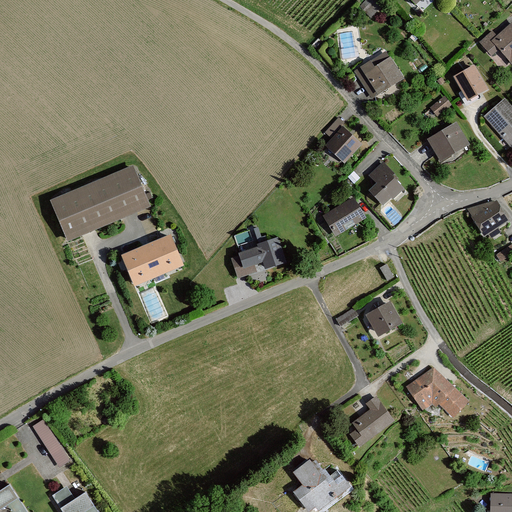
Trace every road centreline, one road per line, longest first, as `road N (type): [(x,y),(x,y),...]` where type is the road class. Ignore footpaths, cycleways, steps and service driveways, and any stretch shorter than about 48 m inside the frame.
road 1 (residential): [(0,424),(133,352),(387,243)]
road 2 (residential): [(447,205),(303,48),(220,0)]
